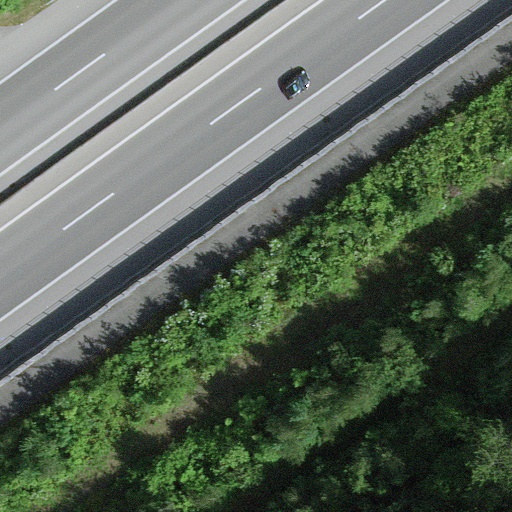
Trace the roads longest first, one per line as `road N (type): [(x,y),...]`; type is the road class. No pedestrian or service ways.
road 1 (motorway): [(0,274),(384,0)]
road 2 (motorway): [(181,0),(0,129)]
